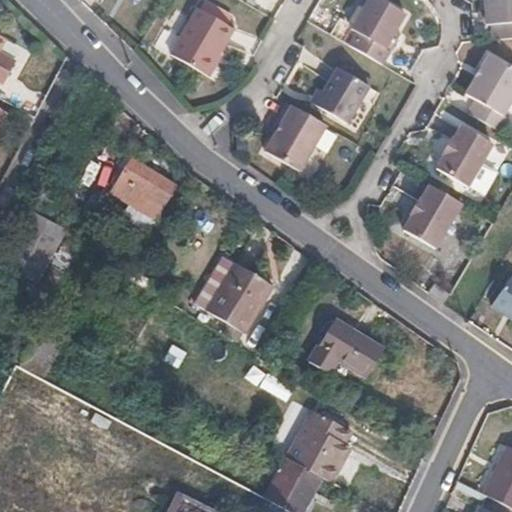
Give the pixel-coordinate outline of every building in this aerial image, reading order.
[(338,39),(350,47),(383,66),(391,53),(385,49),(405,14),(381,0),(370,0),(352,31),(345,27),(338,39)] [(511,0),(482,0),(484,23),(511,21),(511,0)] [(194,8),(167,55),(205,76),(231,29),(194,8)] [(0,40),(1,39),(0,37),(0,82),(0,83),(11,61),(0,55),(0,40)] [(475,101),(467,114),(499,133),(507,118),(502,115),(511,98),(511,66),(488,54),(464,94),(475,101)] [(338,65),(324,89),(315,103),(345,122),(369,83),(338,65)] [(306,98),(315,103),(324,89),(315,83),(306,98)] [(94,143),(115,102),(100,89),(77,133),(94,143)] [(285,100),(277,114),(284,118),(275,132),(265,151),(298,171),(324,124),(285,100)] [(269,129),(275,132),(284,118),(277,114),(269,129)] [(440,159),(443,160),(436,173),(468,191),(493,147),(462,129),(454,142),(451,140),(440,159)] [(111,192),(158,218),(176,185),(129,159),(111,192)] [(417,179),(407,194),(402,192),(392,208),(397,211),(390,223),(422,242),(450,198),(417,179)] [(0,252),(0,266),(6,270),(34,216),(23,210),(0,252)] [(34,216),(6,270),(30,283),(59,229),(34,216)] [(30,297),(42,304),(70,250),(59,244),(30,297)] [(221,255),(193,302),(244,331),(271,285),(221,255)] [(445,299),(450,292),(435,281),(430,288),(445,299)] [(490,315),(511,327),(511,282),(508,281),(490,315)] [(330,321),(305,364),(322,374),(331,359),(365,379),(381,352),(330,321)] [(40,326),(18,366),(41,379),(64,339),(40,326)] [(284,458),(319,478),(330,483),(352,445),(346,442),(358,419),(319,395),(284,458)] [(511,445),(510,444),(485,493),(511,506),(511,445)] [(310,494),(319,478),(284,458),(262,499),(285,511),(309,511),(317,498),(310,494)] [(215,511),(177,494),(169,511),(215,511)]
